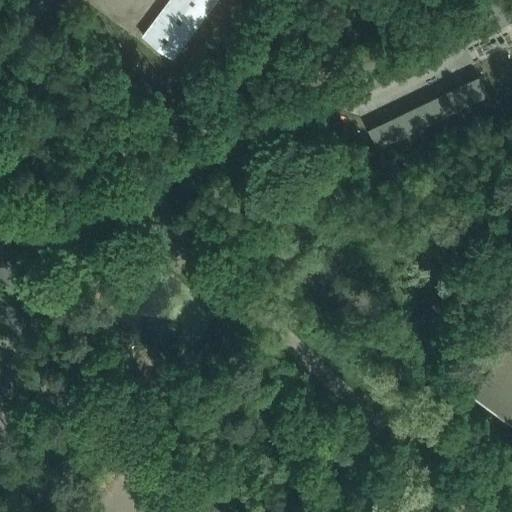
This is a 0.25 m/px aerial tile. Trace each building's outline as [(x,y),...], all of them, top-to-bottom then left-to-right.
[(170,0),(168,4),(163,10),(144,35),(172,57),(215,0),(170,0)] [(480,75),(369,128),(378,147),(489,94),(480,75)] [(141,328),(170,331),(171,322),(208,325),(210,303),(193,302),(194,283),(166,281),(164,301),(143,299),(141,328)] [(430,307),(413,325),(440,351),(456,332),(430,307)] [(511,337),(473,393),(511,420),(511,337)] [(404,417),(403,417),(434,446),(449,431),(418,401),(415,405),(412,408),(407,413),(405,412),(403,414),(402,415),(403,416),(404,417)] [(183,492),(166,511),(228,511),(193,481),(183,492)]
